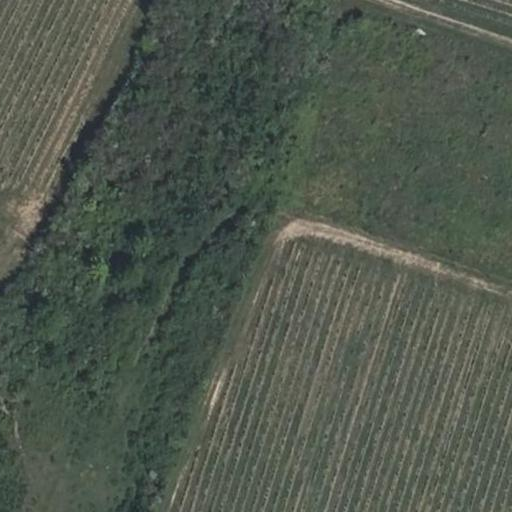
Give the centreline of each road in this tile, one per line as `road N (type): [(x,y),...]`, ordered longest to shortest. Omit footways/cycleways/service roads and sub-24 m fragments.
road 1 (track): [(511,286),(320,227),(291,229),(269,251),(159,511)]
road 2 (track): [(389,0),(511,40)]
